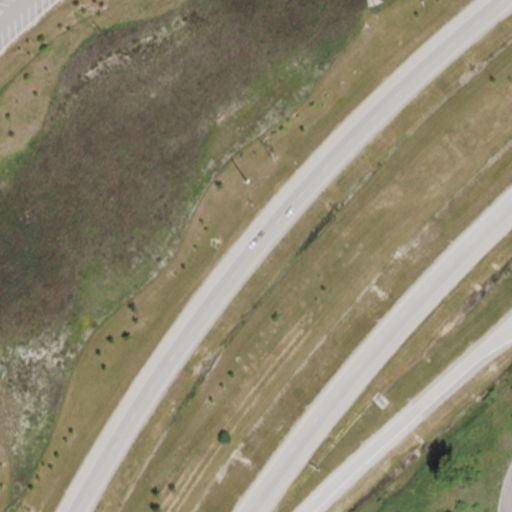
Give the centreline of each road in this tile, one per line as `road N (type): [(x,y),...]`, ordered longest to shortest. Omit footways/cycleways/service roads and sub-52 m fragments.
road 1 (motorway): [(499,0),(395,89),(256,244),(145,392),(72,511)]
road 2 (motorway): [(242,511),(404,304),(511,197)]
